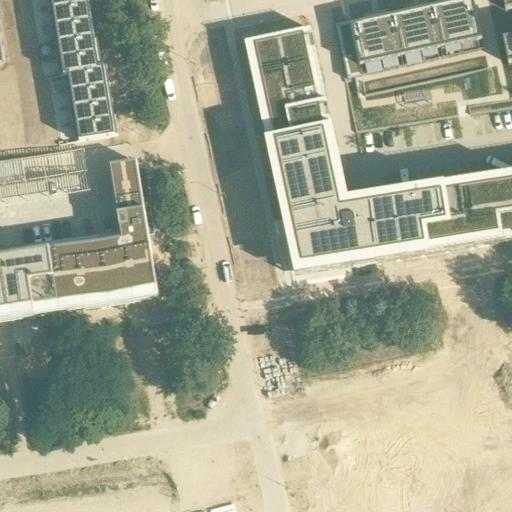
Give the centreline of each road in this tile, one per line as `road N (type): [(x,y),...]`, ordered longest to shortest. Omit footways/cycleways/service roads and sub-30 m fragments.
road 1 (tertiary): [(249,417),(169,24)]
road 2 (unclassified): [(0,465),(249,417)]
